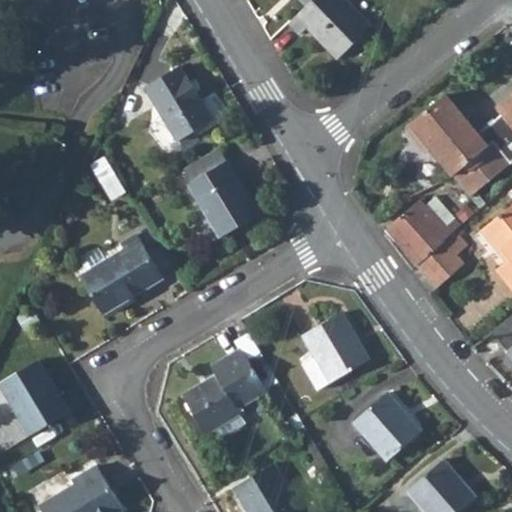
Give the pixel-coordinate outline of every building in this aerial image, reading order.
[(310,0),(308,3),(291,19),(302,30),(311,22),(328,39),(327,41),(338,53),(372,22),(350,0),(310,0)] [(181,65),(147,85),(179,140),(214,120),(181,65)] [(446,95),(410,123),(432,151),(452,176),(470,197),(510,163),(492,142),(487,147),(446,95)] [(110,154),(95,161),(112,198),(127,191),(110,154)] [(228,161),(188,184),(219,236),(259,213),(228,161)] [(435,196),(425,206),(451,234),(455,230),(461,225),(435,196)] [(385,229),(416,262),(451,234),(425,206),(420,200),(385,229)] [(511,206),(482,230),(499,251),(504,248),(511,257),(497,269),(511,286),(511,206)] [(451,234),(416,262),(438,286),(477,254),(455,230),(451,234)] [(123,249),(80,275),(103,313),(149,286),(148,283),(159,276),(134,233),(119,242),(123,249)] [(416,262),(411,267),(430,292),(438,286),(416,262)] [(340,309),(304,332),(320,359),(308,367),(321,388),(371,355),(346,316),(345,316),(340,309)] [(511,313),(492,330),(511,353),(511,313)] [(215,375),(181,397),(204,434),(239,413),(236,409),(265,390),(239,348),(210,367),(215,375)] [(36,360),(0,381),(0,387),(28,434),(67,411),(36,360)] [(390,389),(356,418),(391,457),(425,427),(390,389)] [(448,458),(412,489),(433,511),(464,511),(482,495),(448,458)] [(72,484),(37,505),(41,511),(113,511),(119,508),(94,465),(70,479),(72,484)] [(299,511),(270,465),(230,490),(244,511),(299,511)]
